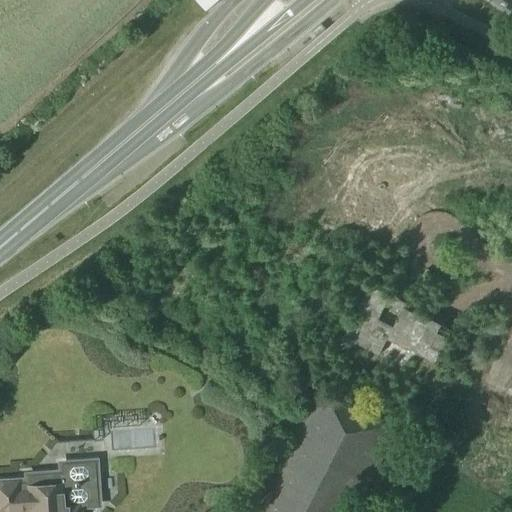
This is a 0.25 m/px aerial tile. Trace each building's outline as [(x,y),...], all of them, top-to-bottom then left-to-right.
[(195,0),(205,11),(218,0),(195,0)] [(350,312),(337,337),(405,372),(413,357),(433,367),(438,359),(452,330),(452,329),(431,319),(428,324),(416,318),(418,314),(403,307),(401,310),(387,302),(390,295),(369,284),(354,314),(350,312)] [(502,424),(511,396),(511,389),(466,373),(454,406),(502,424)] [(315,393),(256,511),(352,511),(393,432),(315,393)] [(18,481),(0,481),(0,511),(24,510),(25,511),(78,511),(78,506),(89,505),(88,497),(96,488),(94,461),(67,463),(59,472),(26,474),(26,482),(18,483),(18,481)]
